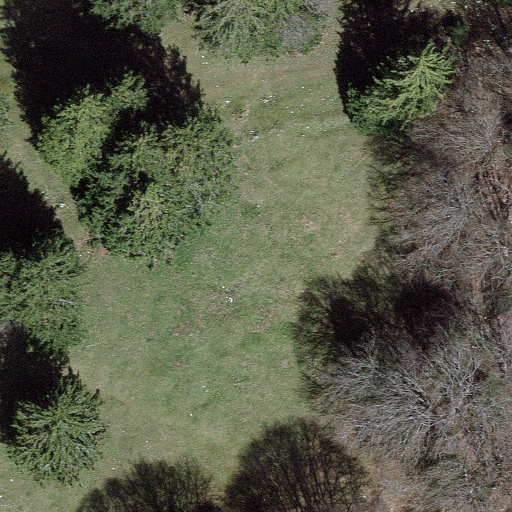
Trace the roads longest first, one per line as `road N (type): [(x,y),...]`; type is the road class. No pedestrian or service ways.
road 1 (track): [(0,29),(205,65),(394,71),(511,54)]
road 2 (track): [(0,341),(399,511)]
